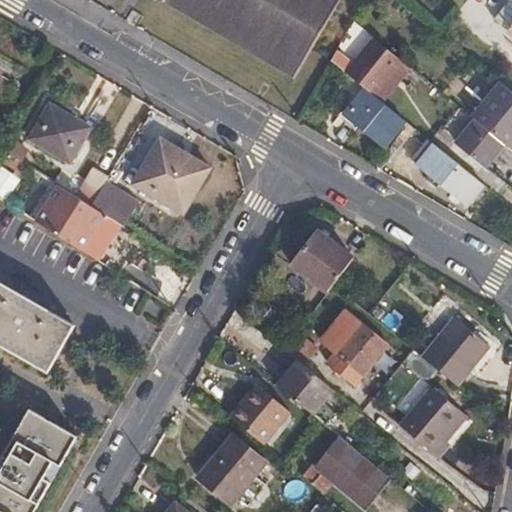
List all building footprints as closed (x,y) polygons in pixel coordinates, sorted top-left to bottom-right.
[(163,0),(162,2),(294,80),(341,0),(163,0)] [(511,0),(496,20),(510,32),(511,29),(511,0)] [(349,31),(342,43),(358,52),(364,40),(349,31)] [(0,74),(0,96),(10,80),(0,74)] [(506,145),(510,148),(511,144),(511,91),(501,83),(473,117),(475,119),(506,145)] [(404,120),(365,89),(344,115),(383,147),(404,120)] [(50,105),(30,139),(70,163),(90,129),(50,105)] [(506,145),(475,119),(455,143),(487,169),(506,145)] [(175,154),(156,143),(153,149),(172,160),(175,154)] [(466,206),(484,185),(434,145),(418,166),(466,206)] [(153,149),(132,185),(168,206),(173,198),(187,207),(207,173),(193,165),(175,154),(172,160),(153,149)] [(106,182),(108,177),(92,168),(74,196),(91,207),(106,182)] [(91,207),(105,216),(120,226),(124,229),(140,203),(106,182),(91,207)] [(74,196),(59,187),(37,223),(83,252),(100,225),(105,216),(91,207),(74,196)] [(173,198),(168,206),(183,215),(187,207),(173,198)] [(120,226),(105,216),(100,225),(83,252),(98,261),(115,234),(120,226)] [(291,266),(326,293),(332,284),(353,258),(318,231),(291,266)] [(0,283),(0,511),(21,511),(89,395),(49,373),(75,326),(0,283)] [(490,349),(455,319),(423,357),(458,387),(490,349)] [(360,323),(336,353),(364,376),(388,346),(360,323)] [(299,362),(295,366),(331,394),(333,390),(299,362)] [(295,366),(278,387),(313,415),(331,394),(295,366)] [(256,385),(230,417),(264,446),(291,413),(256,385)] [(464,414),(447,400),(432,387),(400,426),(439,459),(451,446),(448,444),(443,440),(464,414)] [(470,418),(464,414),(443,440),(448,444),(470,418)] [(232,436),(198,478),(231,506),(266,463),(232,436)] [(313,466),(303,477),(325,495),(335,483),(366,509),(389,482),(338,439),(315,468),(313,466)]
